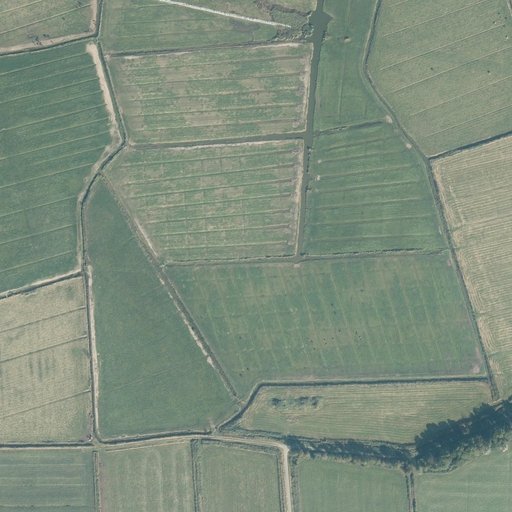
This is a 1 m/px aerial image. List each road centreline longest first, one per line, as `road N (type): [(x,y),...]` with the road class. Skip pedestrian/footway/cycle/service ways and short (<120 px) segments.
road 1 (track): [(511,414),(408,456),(288,446)]
road 2 (residential): [(292,511),(288,446),(192,438)]
